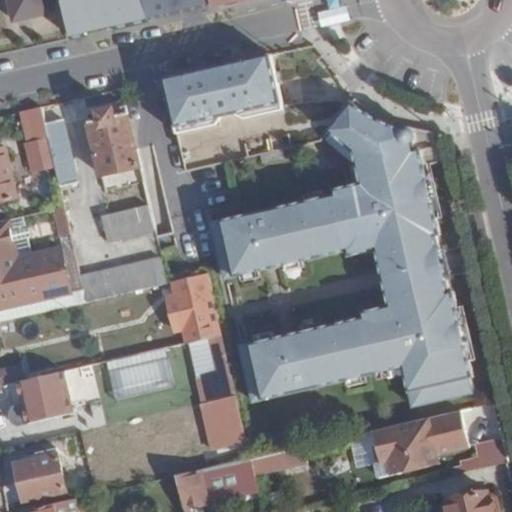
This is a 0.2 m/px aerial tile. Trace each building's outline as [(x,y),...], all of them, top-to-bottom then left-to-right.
[(55,9),(52,0),(12,0),(17,21),(33,17),(33,14),(55,9)] [(65,0),(74,38),(151,21),(149,8),(100,18),(97,5),(83,8),(80,0),(65,0)] [(80,0),(83,8),(97,5),(100,18),(149,8),(146,0),(80,0)] [(147,0),(151,16),(178,11),(175,0),(147,0)] [(272,57),(166,79),(176,127),(283,104),(272,57)] [(432,202),(428,185),(429,185),(425,167),(441,163),(434,133),(416,131),(394,123),(375,114),(358,102),(330,131),(357,152),(364,184),(336,190),(337,195),(214,221),(226,276),(370,246),(371,250),(379,249),(383,267),(440,255),(437,237),(440,236),(433,202),(432,202)] [(283,104),(176,127),(178,133),(284,110),(283,104)] [(135,145),(126,106),(89,114),(102,175),(140,167),(135,145)] [(39,107),(18,112),(25,143),(47,138),(39,107)] [(62,129),(49,132),(50,139),(62,188),(76,184),(62,129)] [(62,188),(50,139),(29,143),(34,172),(45,171),(54,208),(66,205),(62,188)] [(7,148),(0,149),(0,199),(18,195),(7,148)] [(153,227),(148,201),(100,210),(106,236),(153,227)] [(66,205),(54,208),(62,238),(72,236),(66,205)] [(3,219),(0,219),(0,307),(71,291),(67,267),(62,247),(25,256),(16,216),(3,219)] [(60,238),(62,247),(67,267),(78,264),(72,236),(62,238),(60,238)] [(440,255),(383,267),(388,288),(445,276),(440,255)] [(81,279),(85,300),(166,282),(162,262),(81,279)] [(223,334),(222,328),(209,272),(188,277),(191,291),(169,296),(160,298),(168,331),(177,330),(180,344),(223,334)] [(452,293),(448,294),(445,276),(388,288),(391,306),(383,308),(384,313),(239,344),(251,400),(402,368),(410,407),(470,394),(467,380),(471,379),(464,344),(462,345),(459,328),(460,328),(452,293)] [(166,282),(169,296),(191,291),(188,277),(166,282)] [(0,307),(0,320),(75,303),(71,291),(0,307)] [(0,368),(0,384),(8,383),(24,380),(26,379),(22,364),(0,368)] [(199,379),(203,402),(236,394),(234,381),(231,368),(207,374),(199,379)] [(64,370),(26,379),(24,380),(29,400),(13,403),(17,423),(73,410),(64,370)] [(24,380),(8,383),(13,403),(29,400),(24,380)] [(463,411),(371,432),(378,463),(390,460),(393,474),(432,465),(439,453),(471,446),(463,411)] [(501,439),(473,444),(478,468),(506,463),(501,439)] [(58,448),(39,452),(38,457),(17,462),(23,499),(65,490),(58,448)] [(305,449),(251,461),(255,476),(308,465),(305,449)] [(441,463),(439,453),(432,465),(441,463)] [(390,460),(378,463),(382,476),(393,474),(390,460)] [(241,484),(237,462),(200,471),(204,492),(241,484)] [(204,492),(200,471),(179,475),(187,511),(193,511),(193,507),(207,504),(204,492)] [(490,495),(450,504),(451,511),(499,511),(497,502),(494,499),(491,499),(490,495)] [(79,511),(76,498),(31,509),(31,511),(79,511)]
